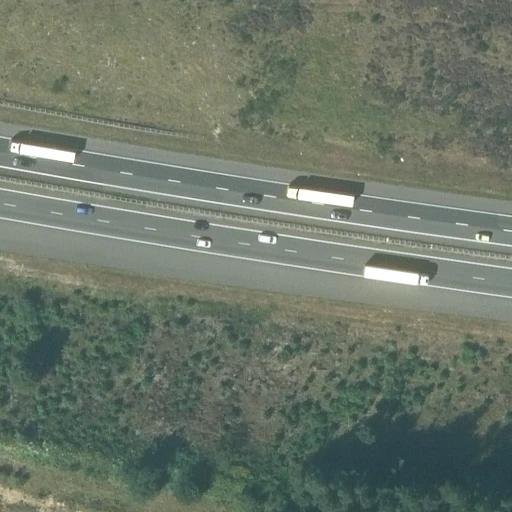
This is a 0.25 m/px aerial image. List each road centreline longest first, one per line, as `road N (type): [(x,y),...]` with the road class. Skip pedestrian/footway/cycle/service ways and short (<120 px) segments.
road 1 (motorway): [(0,202),(511,287)]
road 2 (motorway): [(511,230),(0,151)]
